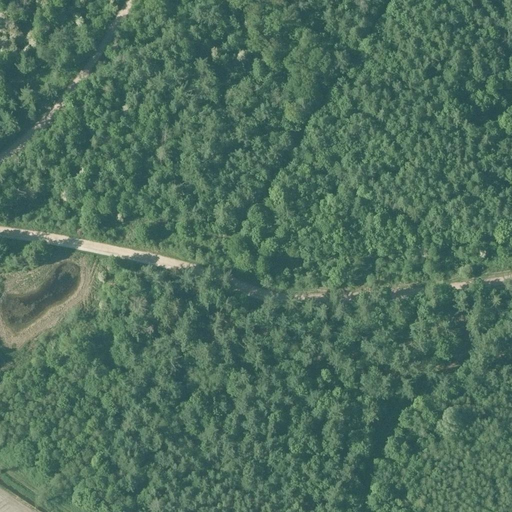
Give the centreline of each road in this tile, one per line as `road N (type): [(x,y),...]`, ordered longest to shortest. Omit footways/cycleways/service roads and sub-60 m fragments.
road 1 (track): [(0,230),(161,259),(278,297),(511,279)]
road 2 (track): [(511,306),(388,435),(368,511)]
road 3 (track): [(0,159),(66,95),(131,0)]
